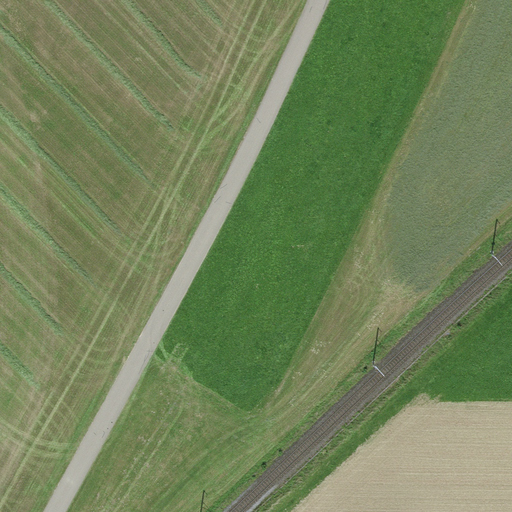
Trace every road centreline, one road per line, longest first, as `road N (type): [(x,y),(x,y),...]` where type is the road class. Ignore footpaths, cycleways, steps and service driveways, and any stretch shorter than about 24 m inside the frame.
road 1 (unclassified): [(57,511),(317,0)]
road 2 (track): [(294,511),(511,308)]
